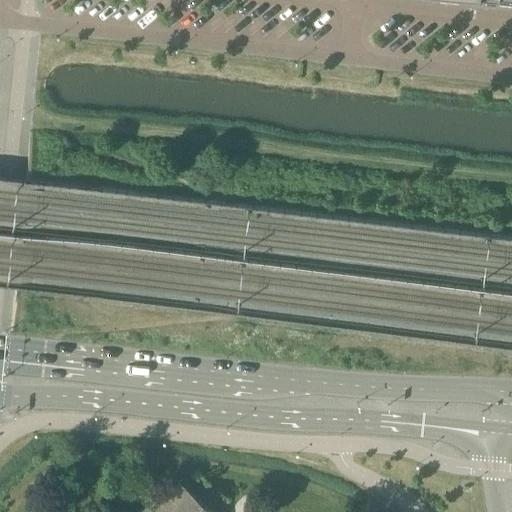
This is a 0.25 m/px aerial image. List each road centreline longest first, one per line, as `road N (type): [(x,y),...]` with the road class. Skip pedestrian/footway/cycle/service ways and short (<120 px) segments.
road 1 (secondary): [(511,394),(0,349)]
road 2 (secondary): [(0,397),(496,427)]
road 3 (residential): [(0,22),(349,59)]
road 4 (residential): [(349,59),(511,77)]
road 5 (residential): [(511,20),(355,4)]
